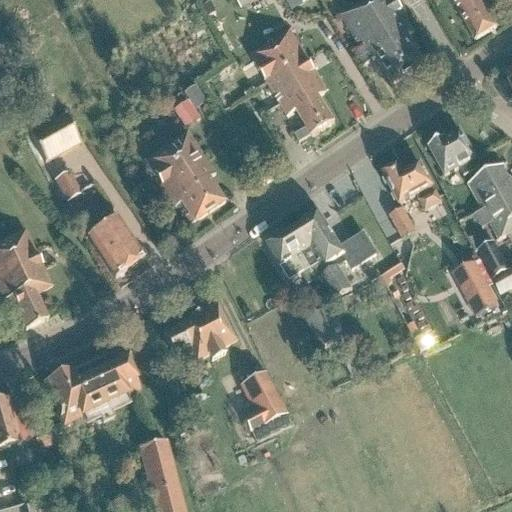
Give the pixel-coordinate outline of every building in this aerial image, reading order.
[(262,0),(233,0),(241,12),(262,0)] [(283,0),(291,12),(310,0),(283,0)] [(392,88),(425,68),(408,40),(414,36),(392,0),(369,0),(340,18),(360,52),(355,55),(364,69),(376,62),(392,88)] [(483,9),(497,0),(451,0),(476,43),(496,31),(483,9)] [(210,6),(203,10),(209,20),(216,16),(210,6)] [(312,140),(334,127),(319,100),(327,95),(290,33),(264,49),(262,45),(257,47),(260,51),(250,57),(287,119),(296,114),(312,140)] [(511,70),(503,75),(511,91),(511,70)] [(194,90),(183,97),(194,114),(204,107),(194,90)] [(187,105),(173,113),(178,121),(183,118),(190,128),(198,123),(187,105)] [(64,120),(29,139),(44,166),(79,147),(64,120)] [(463,178),(479,169),(460,134),(445,143),(444,142),(429,150),(445,179),(459,172),(463,178)] [(163,194),(206,166),(186,136),(144,164),(163,194)] [(206,166),(163,194),(174,210),(180,206),(193,226),(224,206),(208,182),(214,178),(206,166)] [(400,172),(398,167),(382,176),(400,208),(416,199),(425,215),(441,206),(420,167),(409,173),(407,168),(400,172)] [(502,170),(467,190),(500,245),(511,238),(511,189),(511,188),(511,187),(508,181),(507,182),(503,175),(504,174),(502,170)] [(68,176),(54,184),(63,199),(77,190),(68,176)] [(273,185),(270,180),(261,186),(264,191),(273,185)] [(403,213),(390,220),(403,243),(415,236),(403,213)] [(302,257),(311,271),(314,269),(335,304),(352,294),(337,271),(347,265),(352,274),(376,259),(363,237),(341,251),(318,215),(286,235),(301,258),(302,257)] [(86,240),(114,282),(143,262),(115,221),(86,240)] [(25,334),(47,323),(35,298),(51,290),(24,233),(0,245),(0,297),(4,305),(2,306),(8,317),(15,313),(25,334)] [(290,284),(311,271),(302,257),(301,258),(286,235),(267,247),(290,284)] [(494,282),(509,274),(492,244),(478,252),(494,282)] [(511,272),(509,274),(494,282),(491,284),(500,300),(511,293),(511,272)] [(482,281),(464,290),(480,320),(498,311),(482,281)] [(353,310),(347,301),(333,309),(340,319),(353,310)] [(236,345),(217,307),(177,327),(178,329),(163,337),(174,359),(189,351),(196,365),(209,359),(211,364),(224,358),(222,352),(236,345)] [(335,319),(328,323),(322,313),(305,322),(320,350),(337,340),(334,334),(341,330),(335,319)] [(73,376),(71,372),(44,385),(64,428),(97,413),(103,426),(113,421),(107,408),(139,393),(121,354),(73,376)] [(344,365),(352,381),(363,376),(355,359),(344,365)] [(286,418),(265,376),(240,388),(253,415),(242,421),(249,436),(286,418)] [(0,453),(21,447),(8,401),(0,403),(0,453)] [(49,434),(33,439),(36,448),(38,447),(40,452),(52,448),(50,444),(51,443),(49,434)] [(182,511),(165,445),(138,452),(153,511),(182,511)] [(48,511),(44,494),(26,499),(28,508),(25,509),(25,511),(48,511)]
